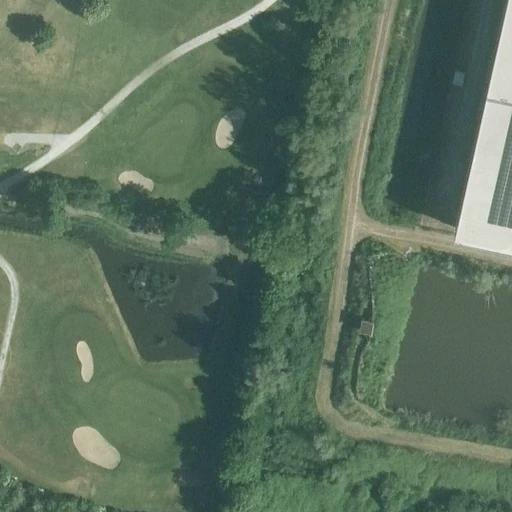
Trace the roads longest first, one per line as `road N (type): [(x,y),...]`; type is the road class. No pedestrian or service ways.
road 1 (track): [(390,0),(320,406)]
road 2 (track): [(351,225),(511,260)]
